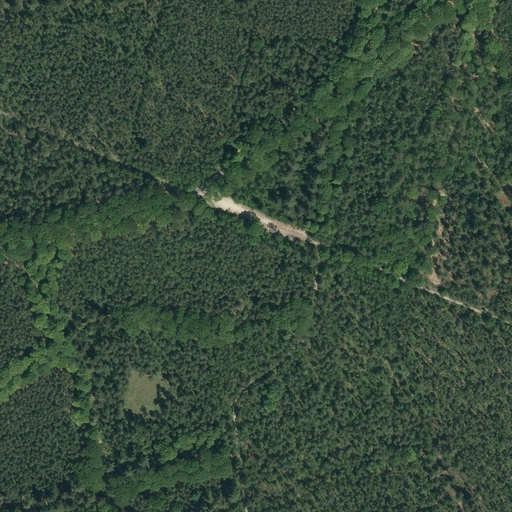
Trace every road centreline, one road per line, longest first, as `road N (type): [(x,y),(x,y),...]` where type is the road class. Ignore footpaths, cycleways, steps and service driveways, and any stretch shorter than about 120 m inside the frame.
road 1 (tertiary): [(0,241),(201,189),(441,0)]
road 2 (track): [(0,381),(99,318),(146,313),(223,323),(309,309)]
road 3 (track): [(309,309),(320,247),(511,325)]
road 4 (track): [(245,511),(235,421),(241,391),(292,354),(309,309)]
road 5 (track): [(0,112),(193,192)]
road 6 (track): [(320,247),(193,192)]
